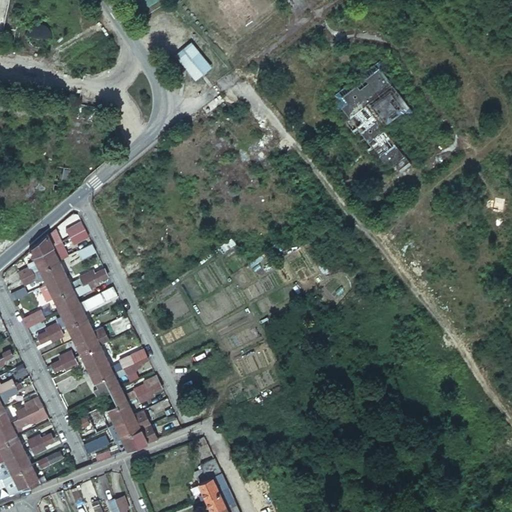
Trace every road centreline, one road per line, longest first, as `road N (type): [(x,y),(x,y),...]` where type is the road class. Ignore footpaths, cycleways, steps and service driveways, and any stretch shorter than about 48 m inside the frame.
road 1 (residential): [(78,194),(190,430)]
road 2 (residential): [(101,0),(154,79),(158,112),(153,128),(78,194)]
road 3 (residential): [(0,288),(84,470)]
